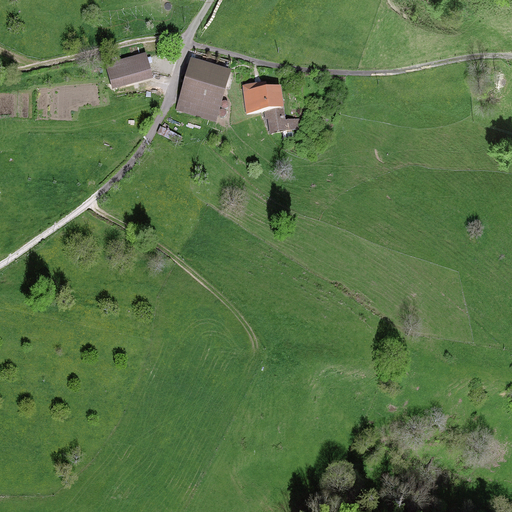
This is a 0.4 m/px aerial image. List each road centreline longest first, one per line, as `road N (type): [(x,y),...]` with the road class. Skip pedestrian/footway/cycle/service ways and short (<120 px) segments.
road 1 (track): [(0,265),(104,189),(141,150),(186,43)]
road 2 (track): [(88,201),(222,297),(262,354)]
road 3 (track): [(186,43),(138,40),(36,66)]
